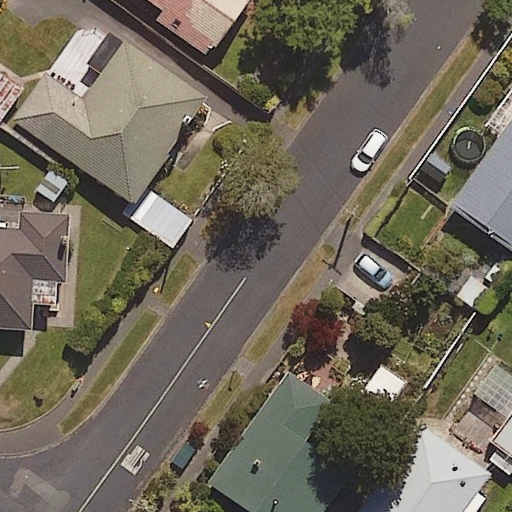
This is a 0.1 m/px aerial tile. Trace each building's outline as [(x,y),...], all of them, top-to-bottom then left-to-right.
[(140,0),(170,21),(165,28),(214,64),(260,1),(258,0),(140,0)] [(209,108),(126,51),(87,107),(49,80),(16,128),(137,212),(209,108)] [(511,136),(454,213),(511,257),(511,136)] [(194,224),(158,199),(139,227),(175,252),(194,224)] [(0,336),(34,338),(35,312),(67,314),(72,225),(20,222),(21,207),(0,205),(0,336)] [(412,390),(384,371),(355,414),(383,433),(412,390)] [(335,414),(291,382),(212,493),(238,511),(335,511),(352,489),(305,455),(335,414)] [(511,425),(494,449),(511,462),(511,425)] [(417,431),(361,511),(469,511),(491,481),(417,431)]
